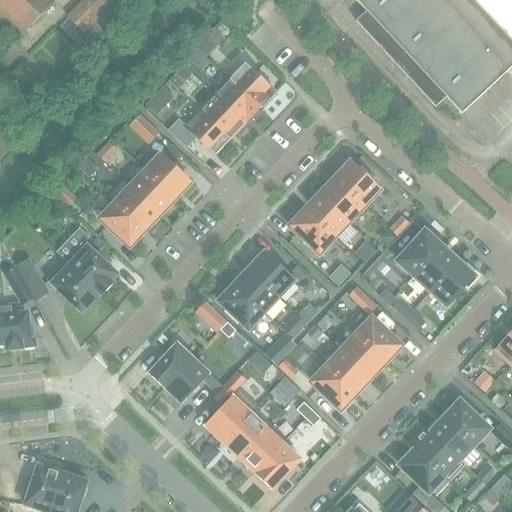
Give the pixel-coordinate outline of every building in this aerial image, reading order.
[(0,0),(0,9),(23,33),(53,3),(49,0),(0,0)] [(113,0),(84,0),(67,17),(82,32),(113,0)] [(511,0),(354,0),(365,11),(355,21),(435,107),(445,97),(461,114),(511,66),(511,0)] [(20,85),(31,73),(21,63),(10,75),(20,85)] [(244,63),(229,79),(259,108),(275,92),(244,63)] [(229,79),(214,95),(244,124),(259,108),(229,79)] [(214,95),(199,111),(230,140),(244,124),(214,95)] [(230,140),(199,111),(183,127),(214,156),(230,140)] [(158,134),(139,115),(129,127),(148,145),(158,134)] [(116,152),(107,143),(95,155),(104,164),(116,152)] [(160,155),(144,171),(174,199),(189,182),(181,175),(182,175),(168,162),(160,155)] [(97,170),(85,159),(76,168),(88,179),(97,170)] [(374,179),(360,166),(357,169),(349,162),(334,178),(363,206),(379,190),(371,182),(374,179)] [(144,171),(129,187),(159,214),(174,199),(144,171)] [(334,178),(319,194),(348,222),(363,206),(334,178)] [(75,199),(60,184),(51,193),(67,208),(75,199)] [(129,187),(115,202),(144,230),(159,214),(129,187)] [(359,232),(348,222),(319,194),(304,210),(334,237),(344,247),(359,232)] [(144,230),(115,202),(99,219),(107,226),(120,239),(121,239),(129,246),(144,230)] [(334,237),(304,210),(289,226),(296,233),(296,234),(310,247),(310,246),(318,254),(334,237)] [(110,280),(116,274),(84,243),(89,238),(79,228),(55,252),(64,260),(101,296),(113,283),(110,280)] [(396,261),(413,276),(440,246),(424,231),(416,239),(403,253),(404,253),(396,261)] [(375,252),(364,243),(353,255),(364,264),(375,252)] [(440,246),(413,276),(429,291),(456,261),(440,246)] [(277,297),(293,280),(303,290),(312,281),(296,266),(287,275),(285,273),(272,260),(271,260),(263,253),(248,269),(277,297)] [(101,296),(64,260),(46,279),(80,312),(86,306),(89,308),(101,296)] [(456,261),(429,291),(446,306),(464,286),(467,290),(480,275),(466,263),(463,267),(456,261)] [(350,275),(340,266),(328,280),(338,289),(350,275)] [(4,275),(21,305),(32,298),(15,269),(4,275)] [(248,269),(233,285),(263,313),(277,297),(248,269)] [(263,313),(233,285),(218,301),(226,308),(223,311),(237,324),(239,321),(247,329),(263,313)] [(385,288),(378,296),(387,305),(394,297),(385,288)] [(16,305),(0,306),(0,344),(5,344),(6,350),(21,348),(21,347),(34,345),(32,326),(28,326),(26,313),(17,314),(16,305)] [(317,314),(308,306),(297,318),(306,326),(317,314)] [(297,318),(294,315),(280,331),(292,341),(306,326),(297,318)] [(371,318),(355,334),(385,362),(400,346),(392,338),(393,338),(379,325),(378,325),(371,318)] [(235,330),(226,322),(219,330),(228,338),(235,330)] [(493,350),(510,366),(511,363),(511,329),(494,349),(493,350)] [(355,334),(340,350),(370,378),(385,362),(355,334)] [(494,349),(503,339),(497,334),(488,343),(494,349)] [(164,389),(193,358),(176,343),(147,373),(164,389)] [(340,350),(325,366),(355,394),(370,378),(340,350)] [(271,367),(256,353),(246,363),(261,377),(271,367)] [(209,374),(193,358),(164,389),(180,404),(209,374)] [(355,394),(325,366),(310,382),(318,390),(317,390),(331,403),(332,403),(339,410),(355,394)] [(293,385),(284,376),(277,384),(285,392),(293,385)] [(221,444),(257,406),(238,388),(203,426),(221,444)] [(459,401),(443,417),(473,445),(488,429),(480,422),(480,421),(467,408),(466,408),(459,401)] [(296,410),(304,418),(311,410),(303,402),(296,410)] [(237,458),(269,424),(254,410),(257,406),(221,444),(237,458)] [(320,419),(311,410),(304,418),(313,426),(320,419)] [(428,433),(458,461),(458,460),(473,445),(443,417),(428,433)] [(253,473),(285,439),(269,424),(237,458),(253,473)] [(511,447),(511,434),(500,424),(491,433),(510,450),(511,447)] [(458,461),(428,433),(425,430),(410,446),(413,449),(443,477),(442,477),(446,481),(462,464),(458,460),(458,461)] [(286,439),(285,439),(253,473),(271,490),(300,459),(282,443),(286,439)] [(413,449),(398,465),(406,473),(405,473),(419,486),(420,486),(427,493),(442,477),(443,477),(413,449)] [(24,505),(46,511),(48,511),(63,470),(46,464),(45,468),(37,466),(24,505)] [(63,470),(48,511),(76,511),(86,482),(78,479),(80,475),(63,470)] [(418,502),(408,511),(425,511),(427,511),(418,502)] [(367,511),(358,503),(349,511),(367,511)]
